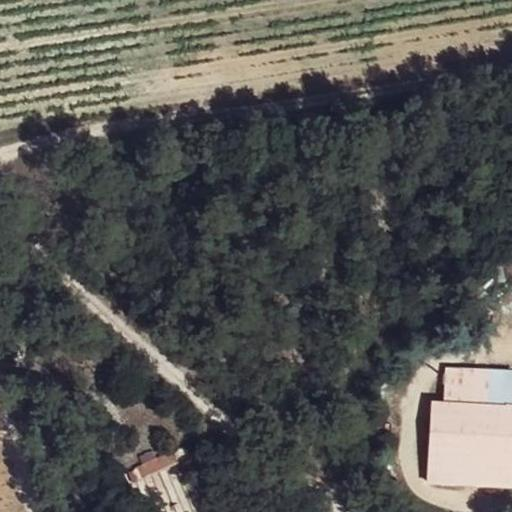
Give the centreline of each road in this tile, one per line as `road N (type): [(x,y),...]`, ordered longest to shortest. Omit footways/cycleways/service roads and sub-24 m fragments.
road 1 (track): [(0,148),(76,113),(325,52),(511,32)]
road 2 (track): [(53,511),(0,366)]
